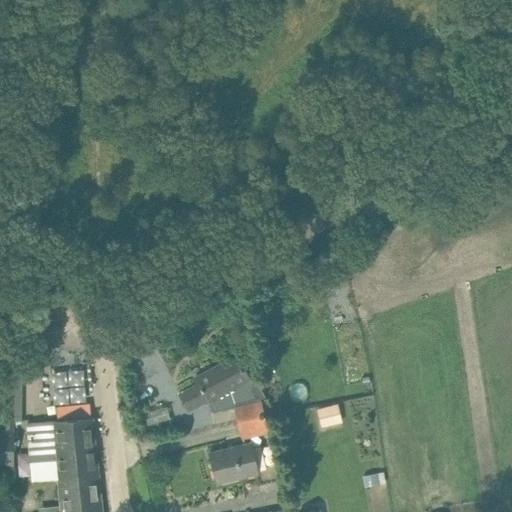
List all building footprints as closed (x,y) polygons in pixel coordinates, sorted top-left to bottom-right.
[(199,384),(180,394),(189,409),(207,399),(207,400),(229,389),(236,403),(235,403),(239,420),(265,415),(261,397),(256,398),(251,386),(255,385),(253,376),(255,375),(252,370),(247,373),(237,356),(195,378),(199,384)] [(340,419),(336,404),(317,409),(320,424),(340,419)] [(265,415),(239,420),(243,437),(262,432),(269,430),(265,415)] [(56,449),(58,478),(98,474),(93,417),(28,424),(30,451),(56,449)] [(0,455),(12,456),(12,449),(12,442),(6,442),(6,434),(0,434),(0,455)] [(218,481),(237,476),(260,471),(253,442),(211,453),(218,481)] [(378,473),(364,475),(366,486),(380,484),(378,473)] [(101,511),(98,474),(58,478),(61,511),(101,511)]
